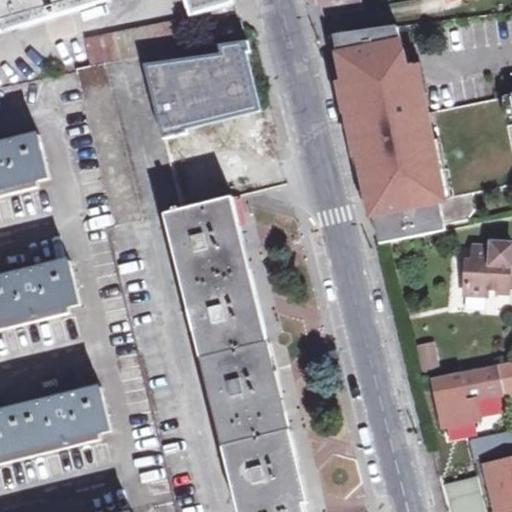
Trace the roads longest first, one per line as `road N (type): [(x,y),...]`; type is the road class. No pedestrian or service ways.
road 1 (tertiary): [(281,0),(409,511)]
road 2 (unknown): [(365,333),(481,312),(511,316)]
